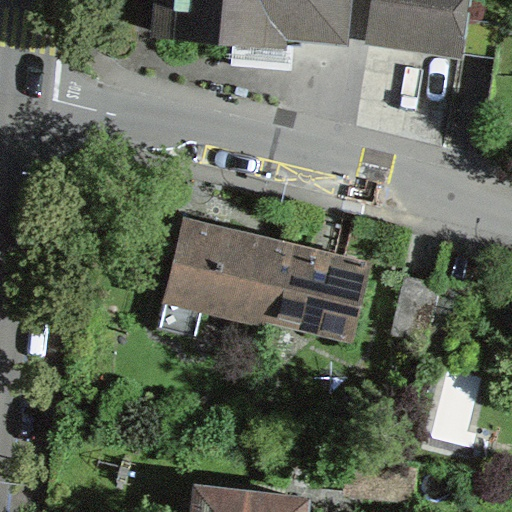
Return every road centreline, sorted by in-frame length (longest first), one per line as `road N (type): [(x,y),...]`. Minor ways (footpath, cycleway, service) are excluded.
road 1 (residential): [(511,206),(23,96)]
road 2 (residential): [(0,297),(23,96)]
